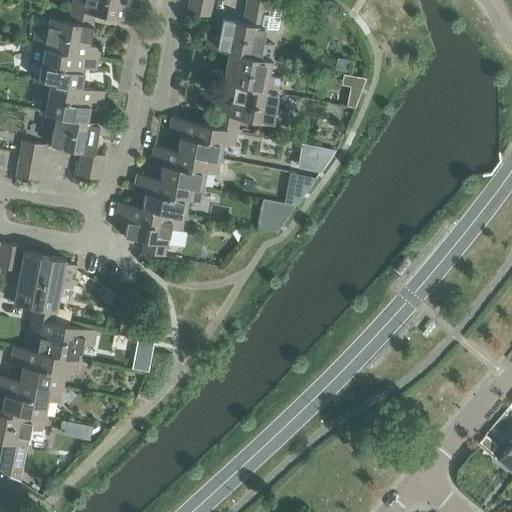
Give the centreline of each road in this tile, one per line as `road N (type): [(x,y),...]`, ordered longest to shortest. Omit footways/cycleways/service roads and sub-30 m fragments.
road 1 (secondary): [(189,511),(363,349),(511,170)]
road 2 (residential): [(417,477),(511,373)]
